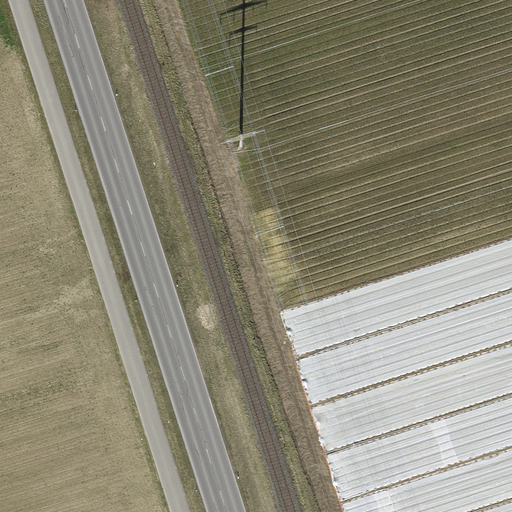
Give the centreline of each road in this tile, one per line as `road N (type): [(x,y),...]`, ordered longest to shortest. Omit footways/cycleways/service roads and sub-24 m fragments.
road 1 (track): [(181,511),(18,0)]
road 2 (secondary): [(66,0),(228,511)]
